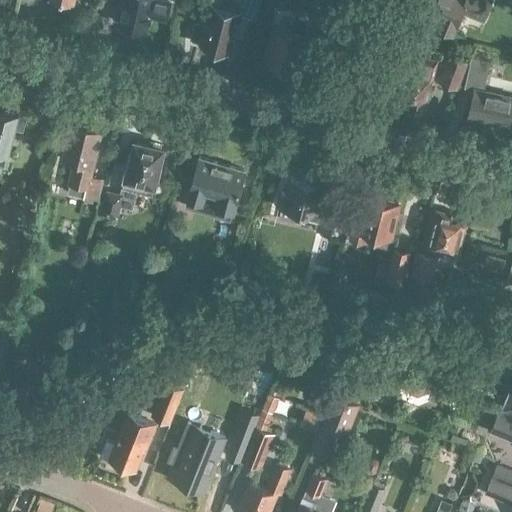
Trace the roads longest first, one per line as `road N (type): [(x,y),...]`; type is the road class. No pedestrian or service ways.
road 1 (residential): [(320,116),(0,38)]
road 2 (residential): [(511,166),(320,116)]
road 3 (residential): [(120,508),(0,461)]
road 4 (residential): [(320,116),(369,0)]
